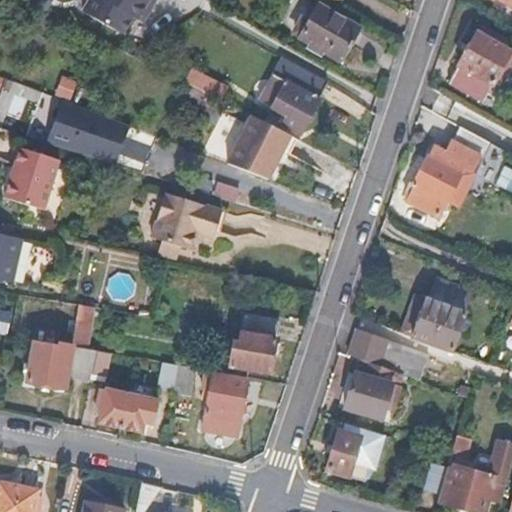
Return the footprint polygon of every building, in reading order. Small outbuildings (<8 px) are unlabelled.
[(88,0),(83,10),(123,33),(133,15),(137,17),(143,7),(149,10),(154,0),(88,0)] [(296,36),(340,61),(358,29),(316,5),(307,21),(304,19),(299,21),(294,30),(296,36)] [(143,7),(137,17),(143,20),(149,10),(143,7)] [(477,33),(447,83),(482,103),(511,53),(477,33)] [(279,57),(257,99),(290,116),(286,125),(302,133),(327,82),(279,57)] [(188,82),(220,98),(229,80),(198,64),(188,82)] [(220,98),(188,82),(181,96),(208,111),(210,107),(214,109),(220,98)] [(130,126),(64,100),(46,143),(115,165),(130,126)] [(255,115),(231,165),(272,180),(279,165),(275,163),(282,150),(286,152),(294,135),(255,115)] [(435,148),(432,152),(477,176),(493,145),(456,126),(443,153),(435,148)] [(493,145),(477,176),(478,176),(489,182),(504,151),(493,145)] [(9,179),(3,198),(44,210),(60,160),(20,147),(14,164),(18,165),(13,180),(9,179)] [(477,176),(432,152),(429,159),(427,157),(412,186),(415,187),(408,201),(439,217),(447,203),(460,178),(473,185),(478,176),(477,176)] [(461,210),(473,185),(460,178),(447,203),(461,210)] [(165,194),(151,236),(162,240),(180,245),(190,248),(195,233),(212,239),(221,212),(165,194)] [(18,238),(0,234),(0,281),(8,283),(18,238)] [(177,260),(180,245),(162,240),(158,256),(177,260)] [(424,301),(413,297),(399,333),(451,351),(463,314),(461,313),(468,292),(431,280),(424,301)] [(87,350),(94,308),(79,305),(72,348),(87,350)] [(0,334),(7,336),(13,312),(0,308),(0,334)] [(242,333),(276,339),(279,321),(246,315),(242,333)] [(427,355),(358,329),(349,358),(362,362),(394,373),(419,382),(427,355)] [(270,374),(276,339),(242,333),(241,344),(235,343),(231,367),(270,374)] [(90,376),(94,351),(87,350),(72,348),(59,345),(58,348),(35,344),(28,383),(64,389),(66,378),(89,382),(90,376)] [(109,354),(94,351),(90,376),(105,379),(109,354)] [(345,406),(378,418),(394,373),(362,362),(358,373),(355,372),(345,406)] [(174,390),(177,366),(162,363),(158,386),(174,390)] [(193,369),(177,366),(174,390),(173,394),(188,397),(193,369)] [(208,393),(202,430),(236,435),(246,380),(215,375),(215,372),(204,370),(200,391),(208,393)] [(142,424),(152,426),(156,402),(107,392),(107,393),(99,392),(96,407),(102,408),(99,424),(100,424),(141,431),(142,424)] [(336,431),(325,471),(347,478),(362,429),(346,424),(342,433),(336,431)] [(451,454),(463,457),(468,439),(456,436),(451,454)] [(453,471),(447,469),(439,495),(437,502),(474,511),(485,511),(488,502),(500,505),(511,462),(511,446),(499,444),(489,477),(454,467),(453,471)] [(439,495),(447,469),(432,465),(425,491),(439,495)] [(33,511),(38,493),(0,484),(0,511),(33,511)] [(121,511),(122,510),(86,503),(84,511),(121,511)]
